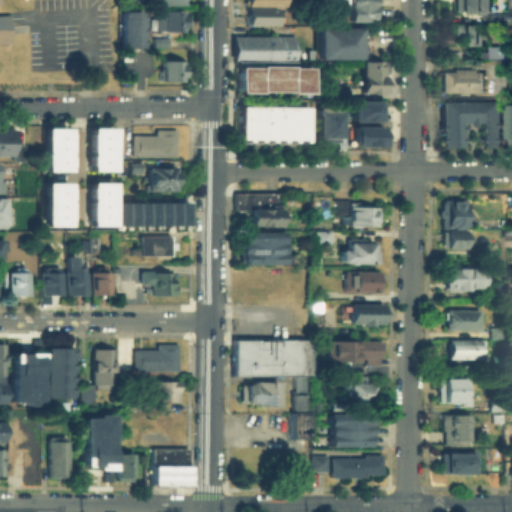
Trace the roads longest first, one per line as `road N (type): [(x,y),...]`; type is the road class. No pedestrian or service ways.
road 1 (residential): [(406,511),(413,0)]
road 2 (secondary): [(206,511),(210,0)]
road 3 (residential): [(206,505),(511,506)]
road 4 (residential): [(210,172),(511,169)]
road 5 (residential): [(210,106),(0,107)]
road 6 (residential): [(208,320),(0,320)]
road 7 (residential): [(206,505),(0,504)]
